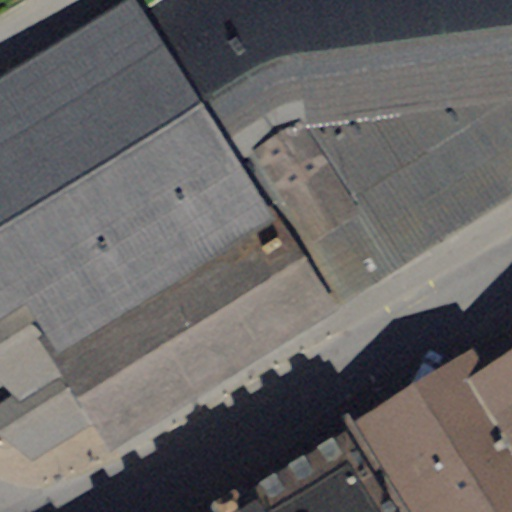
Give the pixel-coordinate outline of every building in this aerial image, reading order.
[(0,311),(30,294),(26,289),(292,124),(511,95),(511,0),(139,0),(137,1),(0,89),(0,311)] [(511,95),(292,124),(26,289),(30,294),(0,311),(0,317),(9,332),(16,328),(38,364),(57,352),(99,420),(111,438),(435,234),(437,237),(507,193),(491,169),(511,156),(511,95)] [(32,460),(99,420),(57,352),(38,364),(16,328),(9,332),(0,317),(0,365),(19,397),(1,408),(32,460)] [(511,511),(511,436),(489,401),(465,366),(356,430),(403,511),(511,511)] [(511,386),(489,401),(511,436),(511,386)] [(403,511),(356,430),(213,511),(403,511)]
